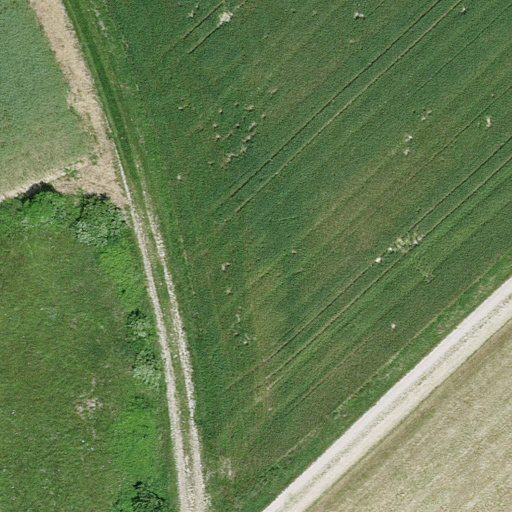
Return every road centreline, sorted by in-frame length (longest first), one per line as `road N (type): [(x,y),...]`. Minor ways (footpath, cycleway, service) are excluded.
road 1 (track): [(186,511),(123,151),(65,0)]
road 2 (track): [(511,291),(283,511)]
